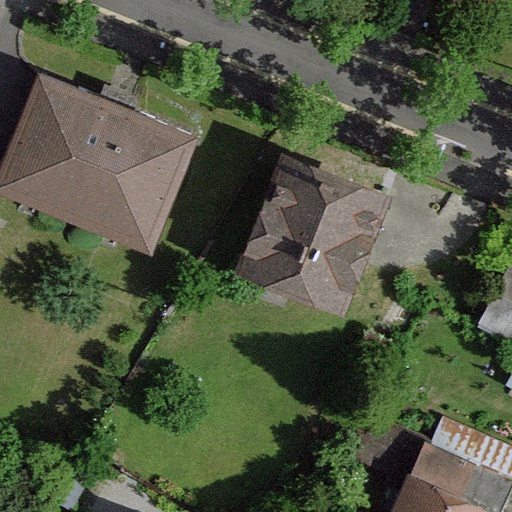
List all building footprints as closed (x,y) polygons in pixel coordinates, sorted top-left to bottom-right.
[(0,167),(0,191),(154,256),(203,138),(39,71),(0,167)] [(207,264),(346,318),(394,197),(255,144),(207,264)] [(511,254),(476,330),(511,347),(511,254)] [(511,439),(448,413),(438,438),(504,465),(511,445),(511,439)] [(426,442),(392,511),(493,511),(462,497),(477,464),(426,442)]
